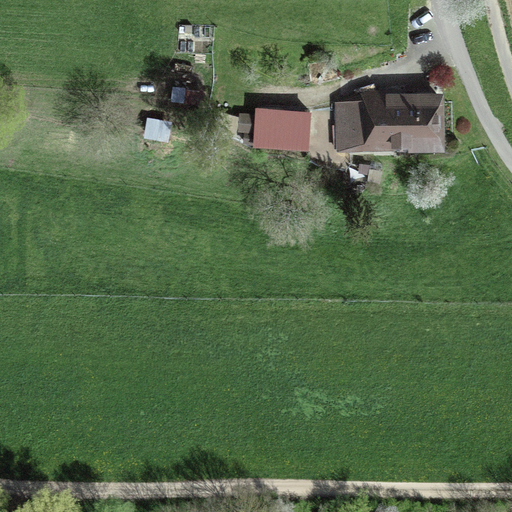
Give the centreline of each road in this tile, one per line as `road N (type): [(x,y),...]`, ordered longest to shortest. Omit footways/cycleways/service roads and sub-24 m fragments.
road 1 (track): [(0,494),(84,502),(511,502)]
road 2 (residential): [(511,161),(485,123),(443,0)]
